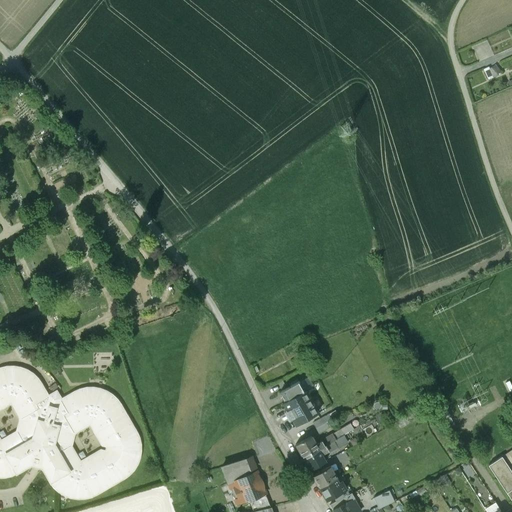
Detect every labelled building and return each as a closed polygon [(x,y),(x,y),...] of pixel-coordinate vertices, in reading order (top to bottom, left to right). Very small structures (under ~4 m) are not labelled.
[(483,68),(487,78),(500,72),(496,63),(483,68)] [(271,364),(275,371),(287,365),(280,351),(257,362),(261,370),(271,364)] [(0,475),(2,476),(11,474),(30,464),(36,466),(42,467),(52,484),(56,489),(64,494),(73,497),(80,497),(89,496),(94,494),(123,477),(128,473),(132,470),(130,468),(133,463),(135,457),(136,451),(140,451),(139,445),(138,439),(136,433),(119,403),(114,397),(107,392),(99,389),(88,388),(78,390),(61,400),(56,392),(48,396),(38,380),(31,373),(24,370),(17,367),(9,367),(1,368),(0,368),(0,475)] [(299,381),(279,392),(285,401),(305,390),(299,381)] [(285,401),(283,402),(294,420),(297,424),(305,419),(305,420),(317,413),(305,390),(285,401)] [(420,405),(395,419),(400,428),(425,413),(420,405)] [(446,412),(441,414),(445,423),(451,421),(446,412)] [(328,414),(313,423),(315,428),(331,419),(328,414)] [(327,422),(316,428),(319,433),(330,427),(327,422)] [(341,428),(321,440),(321,441),(324,446),(339,437),(344,434),(341,428)] [(316,444),(311,436),(295,445),(303,458),(319,449),(324,446),(321,441),(316,444)] [(324,446),(319,449),(321,453),(325,454),(344,442),(343,440),(341,441),(339,437),(324,446)] [(321,453),(319,449),(303,458),(310,470),(326,461),(321,453)] [(511,449),(503,456),(510,466),(511,464),(511,449)] [(339,453),(330,458),(331,460),(333,464),(345,458),(343,456),(341,457),(339,453)] [(511,473),(501,457),(489,466),(511,501),(511,473)] [(257,471),(250,473),(249,470),(255,468),(252,458),(222,467),(236,503),(248,498),(249,500),(265,493),(266,493),(257,471)] [(336,478),(329,466),(333,464),(331,460),(311,472),(319,487),(336,478)] [(336,478),(339,484),(342,482),(345,480),(342,474),(336,478)] [(451,483),(445,474),(432,481),(432,482),(438,491),(451,483)] [(336,478),(319,487),(327,500),(334,496),(338,494),(341,492),(346,489),(342,482),(339,484),(336,478)] [(354,481),(348,484),(352,493),(358,490),(354,481)] [(423,486),(415,491),(419,497),(427,493),(425,490),(423,487),(423,486)] [(415,491),(407,495),(409,499),(414,497),(419,505),(423,503),(419,497),(415,491)] [(265,493),(249,500),(253,511),(266,508),(271,507),(265,493)] [(337,501),(330,505),(332,510),(346,503),(350,500),(353,499),(354,498),(352,493),(344,497),(341,499),(337,501)] [(494,502),(484,508),(486,511),(496,511),(500,510),(494,502)] [(350,511),(346,503),(332,510),(333,511),(350,511)]
